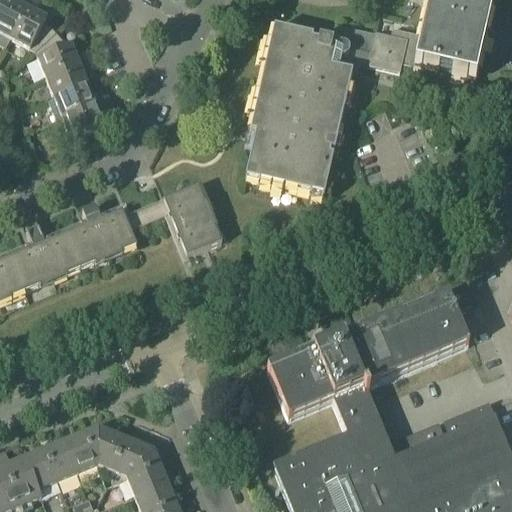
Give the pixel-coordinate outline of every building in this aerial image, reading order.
[(0,52),(4,54),(9,46),(33,1),(30,0),(22,0),(18,9),(7,4),(0,17),(0,52)] [(429,0),(420,41),(392,35),(390,43),(375,39),(374,40),(334,31),(331,47),(356,53),(353,67),(368,70),(367,72),(399,79),(401,70),(474,87),(493,0),(429,0)] [(33,1),(9,46),(33,59),(34,60),(56,41),(44,28),(46,25),(34,19),(41,6),(33,1)] [(250,139),(255,140),(244,185),(323,203),(351,79),(350,79),(353,67),(356,53),(331,47),(274,34),(250,139)] [(67,53),(56,41),(34,60),(44,86),(92,66),(89,58),(75,64),(70,51),(67,53)] [(44,86),(52,105),(53,106),(86,92),(81,79),(95,72),(92,66),(44,86)] [(53,106),(52,105),(47,108),(55,128),(61,126),(108,106),(105,97),(91,103),(86,92),(53,106)] [(112,114),(108,106),(61,126),(69,146),(102,131),(97,120),(112,114)] [(0,308),(136,253),(130,238),(168,222),(186,263),(221,249),(198,192),(123,223),(121,218),(0,268),(0,308)] [(95,215),(81,220),(84,228),(98,222),(95,215)] [(30,250),(41,245),(37,236),(26,241),(30,250)] [(446,302),(311,357),(266,376),(287,426),(332,408),(364,394),(467,352),(446,302)] [(332,408),(346,443),(271,473),(287,511),(411,511),(393,466),(366,402),(367,401),(364,394),(332,408)] [(411,511),(511,511),(511,470),(493,425),(488,411),(443,429),(449,444),(442,446),(437,432),(407,445),(412,458),(393,466),(411,511)] [(97,435),(84,440),(97,472),(112,478),(119,463),(115,461),(121,445),(111,441),(110,445),(102,441),(100,437),(100,436),(97,435)] [(63,449),(76,481),(97,472),(84,440),(63,449)] [(122,464),(119,463),(112,478),(126,484),(159,471),(153,458),(149,457),(148,460),(139,456),(140,453),(128,448),(122,464)] [(76,481),(63,449),(44,457),(57,489),(76,481)] [(57,489),(44,457),(25,465),(39,497),(57,489)] [(0,474),(8,471),(4,461),(0,462),(0,474)] [(0,511),(23,511),(41,505),(39,497),(25,465),(12,470),(14,474),(0,480),(0,511)] [(134,505),(167,491),(159,471),(126,484),(134,505)] [(137,511),(173,511),(175,511),(167,491),(134,505),(137,511)]
